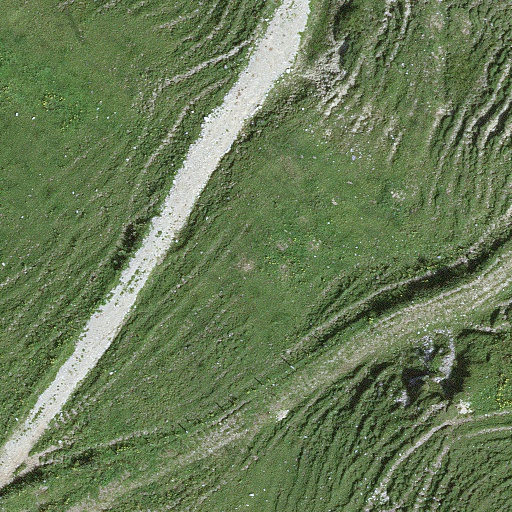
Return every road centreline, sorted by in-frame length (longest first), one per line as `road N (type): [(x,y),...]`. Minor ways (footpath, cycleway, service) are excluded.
road 1 (track): [(293,0),(266,61),(85,360),(0,472)]
road 2 (track): [(511,266),(396,327),(233,433),(139,473),(82,511)]
